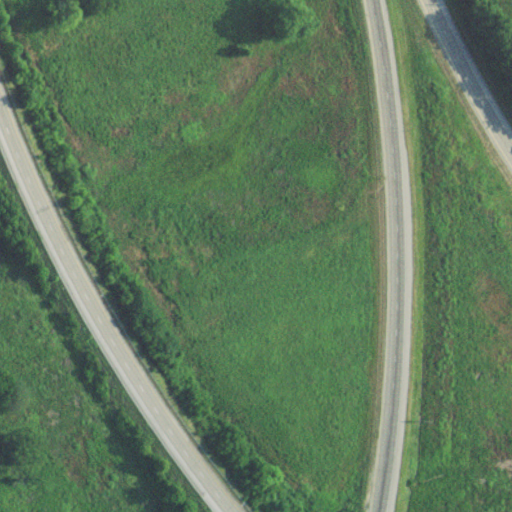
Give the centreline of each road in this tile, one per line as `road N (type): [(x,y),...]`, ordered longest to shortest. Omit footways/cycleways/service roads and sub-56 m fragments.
road 1 (motorway): [(379,511),(393,400),(396,248),(368,0)]
road 2 (motorway): [(0,102),(53,246),(223,511)]
road 3 (motorway): [(511,160),(425,0)]
